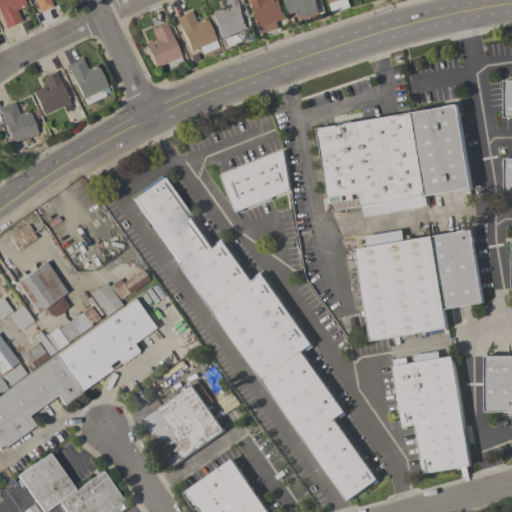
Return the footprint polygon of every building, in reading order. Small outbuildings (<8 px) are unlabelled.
[(0,0),(23,0),(26,5),(16,10),(21,21),(5,29),(4,25),(5,24),(0,13),(0,0)] [(49,0),(52,6),(39,12),(37,8),(33,0),(49,0)] [(212,12),(212,11),(219,9),(219,10),(225,8),(223,0),(237,0),(247,28),(252,26),(256,39),(243,44),(239,31),(219,38),(211,13),(212,12)] [(278,0),(285,19),(276,22),(278,28),(261,34),(249,0),(278,0)] [(315,5),(318,13),(303,18),(300,10),(288,14),(283,0),(314,0),(316,5),(315,5)] [(332,14),(327,0),(346,0),(349,8),(332,14)] [(214,40),(217,47),(201,54),(198,47),(196,48),(196,49),(192,51),(192,50),(190,51),(181,30),(176,20),(176,21),(174,18),(191,11),(195,22),(205,18),(215,40),(214,40)] [(155,67),(144,43),(155,39),(150,27),(166,20),(168,25),(167,25),(180,56),(155,67)] [(81,58),(87,69),(96,64),(109,92),(104,95),(105,96),(85,105),(68,69),(67,70),(65,65),(81,58)] [(45,85),(42,77),(55,71),(57,75),(56,75),(69,102),(68,103),(71,109),(65,112),(62,106),(43,115),(32,91),(45,85)] [(511,117),(504,118),(503,80),(511,80),(511,117)] [(11,143),(0,113),(0,106),(14,102),(18,114),(28,110),(37,133),(11,143)] [(412,112),(444,107),(444,106),(455,104),(457,105),(458,106),(460,117),(459,117),(471,188),(425,196),(412,112)] [(358,193),(351,194),(352,199),(327,203),(326,198),(328,198),(316,128),(412,112),(425,196),(427,206),(364,217),(362,206),(361,206),(321,212),(320,205),(359,198),(358,193)] [(270,198),(271,200),(257,206),(256,204),(242,209),(243,211),(235,214),(220,175),(283,150),(289,190),(270,198)] [(511,157),(503,158),(503,195),(511,194),(511,157)] [(132,199),(142,192),(140,190),(161,176),(211,246),(221,239),(249,279),(259,272),(312,347),(303,354),(345,414),(335,421),(378,481),(374,485),(372,482),(347,501),(132,199)] [(18,249),(9,237),(27,224),(36,237),(18,249)] [(473,242),(472,242),(483,303),(444,309),(432,236),(458,232),(458,231),(468,229),(470,230),(471,231),(473,242)] [(447,328),(371,341),(356,249),(367,247),(365,236),(401,230),(403,241),(432,236),(447,328)] [(61,296),(68,307),(58,314),(57,312),(55,314),(52,309),(40,317),(37,312),(36,313),(15,282),(45,262),(66,292),(61,296)] [(108,287),(118,279),(121,283),(140,269),(148,281),(119,302),(108,287)] [(89,294),(105,283),(121,305),(105,317),(89,294)] [(90,296),(102,314),(97,318),(84,300),(90,296)] [(11,311),(0,319),(0,298),(2,297),(11,311)] [(54,356),(133,299),(154,328),(132,343),(138,352),(121,365),(116,358),(106,365),(110,370),(79,392),(54,356)] [(8,315),(21,305),(33,321),(19,331),(8,315)] [(88,307),(97,319),(89,325),(80,313),(88,307)] [(72,334),(64,324),(80,312),(87,323),(72,334)] [(56,329),(64,324),(72,334),(64,340),(56,329)] [(66,343),(58,349),(48,335),(56,329),(64,340),(66,343)] [(33,335),(39,330),(56,351),(47,357),(42,349),(43,348),(33,335)] [(0,338),(18,362),(17,363),(25,374),(10,385),(7,387),(0,392),(0,338)] [(36,342),(47,357),(32,367),(33,369),(29,371),(26,367),(29,365),(21,353),(36,342)] [(80,393),(63,405),(56,395),(27,416),(34,425),(0,449),(0,394),(54,356),(79,392),(80,393)] [(392,366),(452,356),(470,466),(423,474),(415,425),(402,427),(392,366)] [(511,411),(485,412),(484,356),(511,356),(511,411)] [(223,430),(173,466),(143,423),(146,421),(144,419),(192,385),(223,430)] [(119,511),(64,511),(57,502),(43,511),(41,511),(22,484),(20,486),(16,481),(19,480),(16,475),(48,453),(74,490),(102,471),(127,507),(119,511)] [(267,511),(271,511),(281,505),(283,509),(278,511),(199,511),(197,508),(194,510),(182,493),(231,459),(267,511)] [(20,511),(33,503),(39,511),(20,511)]
